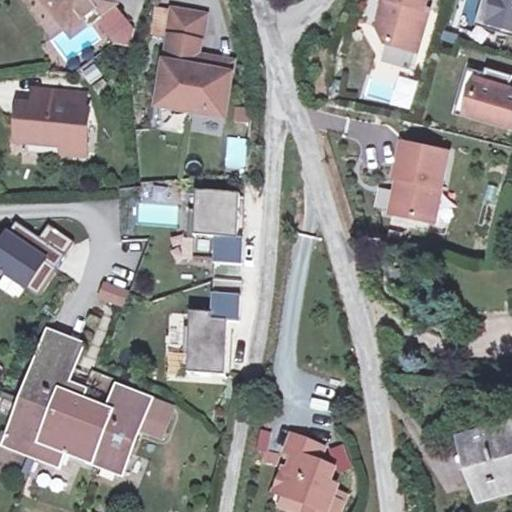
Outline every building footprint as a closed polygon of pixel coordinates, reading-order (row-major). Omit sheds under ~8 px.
[(38,0),(54,19),(75,2),(91,23),(94,21),(112,6),(106,0),(38,0)] [(424,12),(420,11),(423,0),(381,0),(383,0),(375,29),(383,44),(412,53),(416,41),(424,12)] [(511,0),(494,0),(487,24),(511,31),(511,0)] [(91,23),(75,2),(54,19),(70,39),(91,23)] [(112,6),(94,21),(114,46),(132,31),(112,6)] [(170,47),(159,116),(222,126),(227,92),(231,72),(203,67),(200,87),(193,86),(196,66),(198,52),(201,52),(205,25),(173,20),(168,47),(170,47)] [(200,87),(203,67),(196,66),(193,86),(200,87)] [(466,70),(458,95),(469,99),(464,115),(509,127),(511,117),(511,94),(504,92),(508,77),(483,69),(481,74),(466,70)] [(469,99),(458,95),(452,116),(463,119),(464,115),(469,99)] [(84,104),(32,99),(31,115),(24,114),(21,150),(61,154),(60,161),(84,164),(87,120),(83,120),(84,104)] [(14,150),(21,150),(24,114),(17,113),(14,150)] [(249,120),(243,119),(234,118),(233,129),(242,130),(248,131),(249,120)] [(388,215),(429,224),(443,154),(400,145),(392,179),(397,180),(395,191),(393,191),(388,215)] [(192,321),(192,335),(185,335),(186,359),(192,360),(191,382),(228,383),(229,329),(241,329),(242,245),(237,245),(238,201),(195,200),(194,218),(188,218),(187,244),(193,245),(193,266),(214,266),(213,321),(192,321)] [(38,245),(16,230),(0,253),(0,276),(38,302),(56,274),(33,260),(41,247),(38,245)] [(48,232),(38,245),(41,247),(64,262),(73,249),(48,232)] [(64,262),(41,247),(33,260),(56,274),(64,262)] [(103,292),(100,304),(121,310),(125,297),(103,292)] [(116,397),(107,420),(61,403),(80,355),(49,343),(7,451),(59,471),(64,458),(120,480),(139,433),(140,430),(151,434),(148,441),(160,445),(171,419),(163,416),(163,414),(116,397)] [(470,465),(480,495),(511,485),(511,445),(505,425),(461,438),(470,465)] [(325,447),(295,436),(289,451),(296,454),(290,471),(286,469),(278,492),(310,504),(314,506),(317,498),(331,504),(339,484),(331,481),(336,468),(320,462),(325,447)] [(469,499),(480,495),(470,465),(462,466),(469,499)] [(317,498),(314,506),(310,504),(306,511),(328,511),(331,504),(317,498)]
